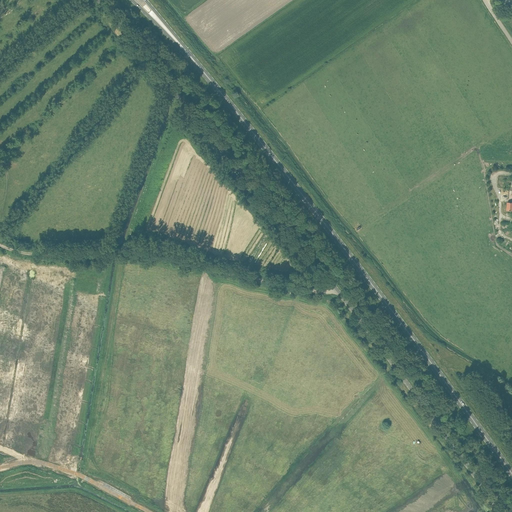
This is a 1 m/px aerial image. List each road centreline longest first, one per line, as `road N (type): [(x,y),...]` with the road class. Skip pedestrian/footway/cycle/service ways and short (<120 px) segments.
road 1 (unclassified): [(500,511),(335,287),(98,0)]
road 2 (secondary): [(511,477),(396,309),(199,67)]
road 3 (track): [(0,246),(125,252),(313,291),(335,287)]
